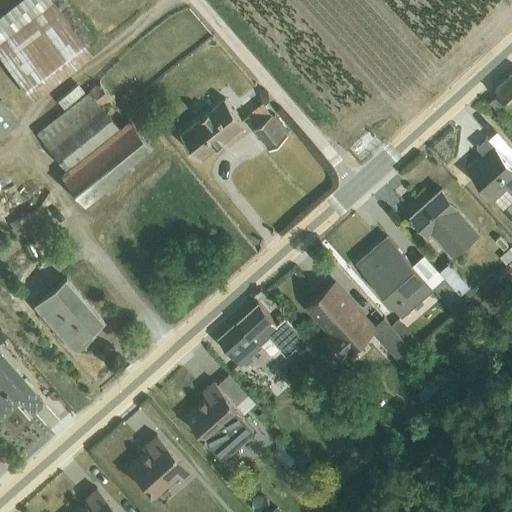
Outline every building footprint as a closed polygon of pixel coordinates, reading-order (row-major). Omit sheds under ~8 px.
[(53,0),(17,0),(0,14),(0,55),(32,98),(92,51),(53,0)] [(500,91),(490,100),(504,115),(511,107),(511,71),(496,86),(500,91)] [(88,89),(36,130),(65,167),(59,171),(84,204),(153,148),(128,117),(118,125),(105,108),(114,100),(100,82),(94,82),(87,87),(88,89)] [(77,82),(58,98),(64,104),(83,89),(77,82)] [(0,133),(19,118),(0,93),(0,133)] [(226,95),(181,132),(200,157),(246,121),(226,95)] [(257,123),(272,111),(264,100),(249,111),(257,123)] [(272,111),(257,123),(256,123),(257,125),(254,126),(268,148),(288,132),(278,118),(279,117),(275,112),(274,113),(272,111)] [(490,136),(511,160),(511,143),(498,128),(490,136)] [(511,160),(490,136),(488,134),(477,144),(483,150),(467,165),(505,206),(511,200),(511,160)] [(442,184),(410,212),(430,234),(433,231),(454,254),(482,228),(442,184)] [(36,207),(10,220),(16,234),(43,220),(36,207)] [(467,299),(440,268),(425,251),(414,261),(388,232),(356,259),(403,312),(435,284),(455,309),(467,299)] [(511,241),(500,252),(507,260),(511,254),(511,241)] [(440,268),(467,299),(477,290),(450,260),(440,268)] [(66,273),(32,302),(74,348),(94,331),(92,328),(105,317),(66,273)] [(408,342),(392,322),(385,314),(376,322),(337,276),(306,304),(328,329),(324,333),(346,357),(354,351),(353,348),(374,328),(400,358),(413,346),(408,342)] [(279,323),(287,315),(269,292),(259,300),(279,323)] [(279,323),(259,300),(222,333),(246,359),(260,346),(269,357),(275,357),(283,349),(292,358),(311,340),(287,315),(279,323)] [(392,322),(408,342),(416,336),(400,316),(392,322)] [(0,414),(19,397),(31,411),(45,399),(0,347),(0,340),(7,335),(0,327),(0,414)] [(218,381),(245,412),(257,401),(229,372),(218,381)] [(245,412),(218,381),(216,379),(204,389),(208,394),(187,412),(227,457),(258,428),(244,412),(245,412)] [(148,446),(126,464),(154,495),(178,474),(182,478),(191,470),(155,431),(143,441),(148,446)] [(87,498),(72,511),(120,511),(95,483),(83,494),(87,498)] [(291,509),(293,511),(313,511),(320,507),(309,494),(291,509)]
